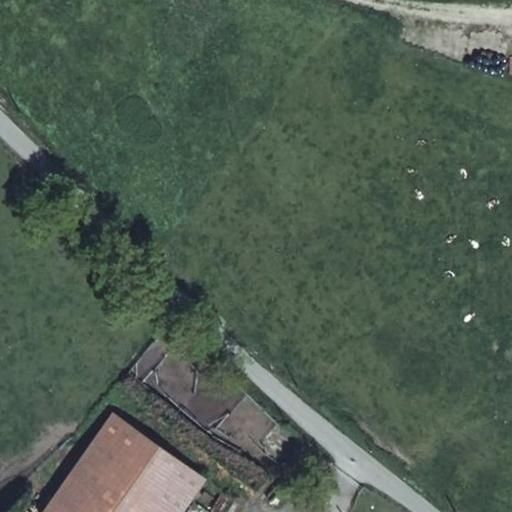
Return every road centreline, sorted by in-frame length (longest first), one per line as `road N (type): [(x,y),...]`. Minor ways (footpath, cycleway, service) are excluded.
road 1 (unclassified): [(420,511),(0,112)]
road 2 (track): [(355,0),(447,27),(511,19)]
